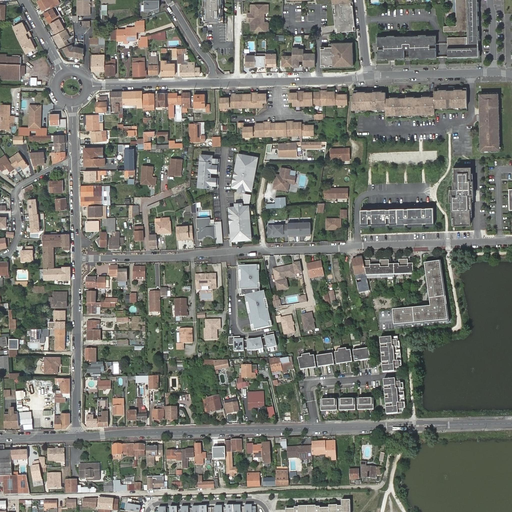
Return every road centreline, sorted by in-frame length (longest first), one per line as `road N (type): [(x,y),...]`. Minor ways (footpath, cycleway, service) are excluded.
road 1 (track): [(0,498),(377,486),(395,428)]
road 2 (residential): [(511,241),(75,258)]
road 3 (residential): [(77,436),(315,428)]
road 4 (residential): [(75,258),(77,436)]
road 5 (residential): [(0,255),(21,230),(16,189),(73,157)]
road 6 (residential): [(368,76),(494,72)]
road 7 (residential): [(147,511),(158,503),(252,500),(266,511)]
road 8 (residential): [(315,428),(308,386),(390,376)]
road 9 (residential): [(87,85),(212,83)]
